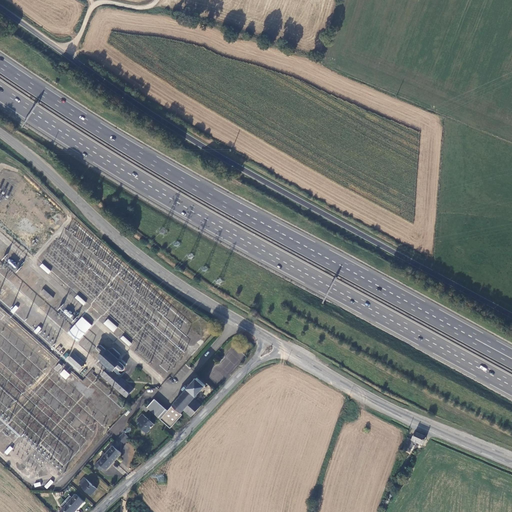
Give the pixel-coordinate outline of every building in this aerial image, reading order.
[(51,270),(43,263),(40,266),(48,273),(51,270)] [(52,297),(43,289),(40,292),(49,300),(52,297)] [(86,303),(78,295),(76,297),(84,305),(86,303)] [(19,308),(16,305),(10,311),(13,314),(19,308)] [(63,312),(72,319),(75,316),(66,308),(63,312)] [(321,310),(316,316),(321,319),(322,318),(325,313),(321,310)] [(337,329),(341,324),(325,313),(322,318),(331,324),(331,325),(336,328),(337,329)] [(92,326),(82,317),(68,333),(77,342),(92,326)] [(118,328),(108,319),(105,323),(115,331),(118,328)] [(131,342),(124,335),(121,338),(129,345),(131,342)] [(124,382),(116,374),(120,369),(121,370),(123,370),(124,369),(125,367),(124,366),(118,360),(120,359),(121,358),(121,356),(120,354),(114,348),(112,347),(111,347),(109,348),(107,350),(100,344),(98,344),(97,345),(96,346),(97,348),(97,349),(101,352),(97,357),(101,361),(99,364),(105,370),(101,375),(123,396),(125,398),(132,389),(124,382)] [(85,363),(74,353),(68,359),(80,369),(85,363)] [(70,374),(64,369),(61,373),(66,378),(70,374)] [(97,376),(90,370),(86,377),(93,382),(97,376)] [(195,379),(193,381),(187,388),(166,413),(159,421),(169,429),(181,415),(180,414),(182,411),(190,419),(200,407),(192,400),(204,387),(195,379)] [(187,388),(193,381),(191,380),(185,387),(187,388)] [(145,409),(159,421),(166,413),(152,401),(145,409)] [(152,426),(140,416),(135,422),(137,424),(136,426),(145,434),(152,426)] [(426,437),(415,433),(412,439),(408,437),(406,442),(403,450),(410,453),(415,443),(422,446),(426,437)] [(127,440),(121,434),(113,443),(119,448),(127,440)] [(118,456),(110,448),(96,464),(104,472),(118,456)] [(89,469),(86,467),(83,470),(89,475),(92,472),(89,469)] [(94,491),(82,480),(78,485),(81,488),(81,490),(89,497),(94,491)] [(74,511),(82,504),(73,496),(59,511),(74,511)]
